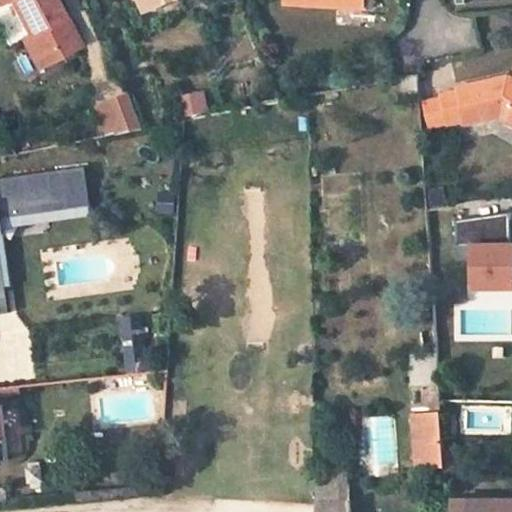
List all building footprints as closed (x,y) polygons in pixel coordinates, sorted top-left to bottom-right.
[(23,50),(46,38),(51,47),(71,36),(59,12),(54,14),(50,6),(52,5),(49,0),(4,0),(19,27),(13,30),(23,50)] [(130,0),(136,15),(170,1),(169,0),(130,0)] [(284,0),(284,7),(363,15),(363,0),(367,0),(376,1),(375,0),(284,0)] [(29,59),(51,47),(46,38),(23,50),(29,59)] [(511,126),(511,84),(500,87),(499,82),(459,90),(460,94),(443,97),(449,127),(466,123),(467,128),(501,120),(511,126)] [(185,91),(187,113),(206,112),(205,90),(185,91)] [(92,100),(105,130),(127,122),(114,91),(92,100)] [(0,218),(92,205),(86,167),(0,179),(0,270),(4,270),(0,238),(0,218)] [(511,242),(508,242),(509,216),(463,215),(461,289),(511,289),(511,242)] [(4,270),(0,270),(0,313),(10,312),(4,270)] [(141,316),(124,318),(130,371),(147,369),(141,316)] [(423,403),(424,415),(438,414),(437,394),(423,395),(423,403)] [(438,414),(424,415),(413,416),(416,470),(441,468),(439,445),(438,414)] [(441,475),(453,473),(451,444),(439,445),(441,468),(441,475)] [(31,488),(44,487),(41,461),(27,463),(31,488)] [(354,511),(354,500),(350,500),(348,471),(318,473),(318,511),(354,511)] [(511,511),(511,499),(468,501),(453,502),(453,511),(511,511)]
